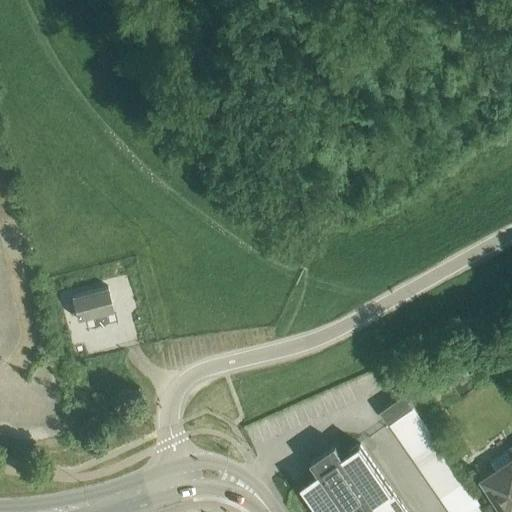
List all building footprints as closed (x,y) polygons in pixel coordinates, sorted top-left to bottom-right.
[(72,294),(78,318),(114,309),(108,285),(72,294)] [(460,355),(469,370),(481,362),(471,347),(460,355)] [(381,409),(388,420),(413,403),(405,392),(381,409)] [(312,459),(320,470),(304,481),(324,511),(408,511),(360,442),(344,453),(336,441),(312,459)] [(497,495),(495,496),(504,511),(507,509),(508,511),(511,511),(511,447),(511,449),(510,448),(491,460),(498,470),(486,479),(497,495)] [(469,511),(488,511),(465,477),(451,486),(469,511)]
